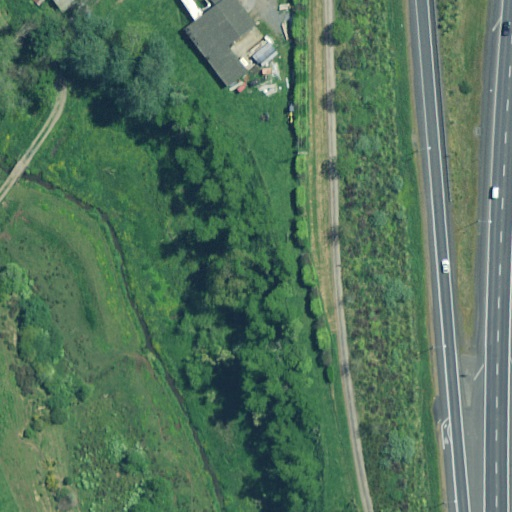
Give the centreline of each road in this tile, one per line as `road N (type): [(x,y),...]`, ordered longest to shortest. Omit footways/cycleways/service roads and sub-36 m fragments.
road 1 (motorway): [(464,511),(419,0)]
road 2 (motorway): [(497,511),(511,45)]
